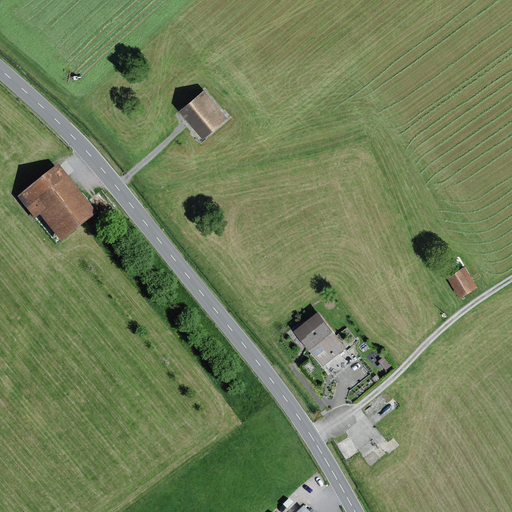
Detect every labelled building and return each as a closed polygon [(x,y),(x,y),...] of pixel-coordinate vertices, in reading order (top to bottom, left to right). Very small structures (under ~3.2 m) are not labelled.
[(203,92),(178,113),(201,141),(226,120),(203,92)] [(58,164),(18,196),(35,218),(40,214),(62,241),(98,212),(58,164)] [(464,268),(446,279),(458,300),(477,289),(464,268)] [(320,312),(297,329),(334,376),(355,360),(346,348),(347,347),(320,312)] [(392,365),(385,356),(379,360),(386,369),(392,365)]
